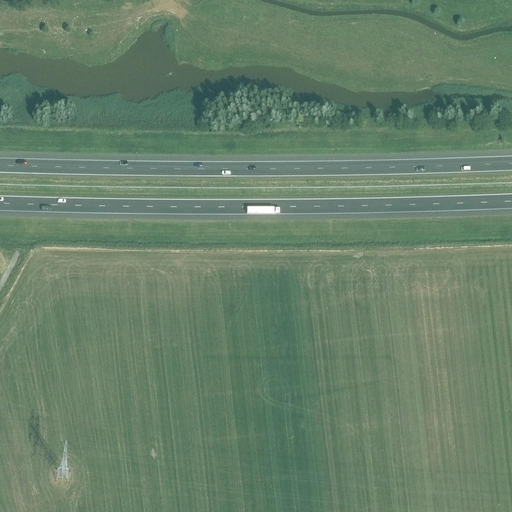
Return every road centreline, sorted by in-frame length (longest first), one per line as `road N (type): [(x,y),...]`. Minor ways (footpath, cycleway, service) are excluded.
road 1 (motorway): [(0,206),(511,203)]
road 2 (motorway): [(511,160),(0,162)]
